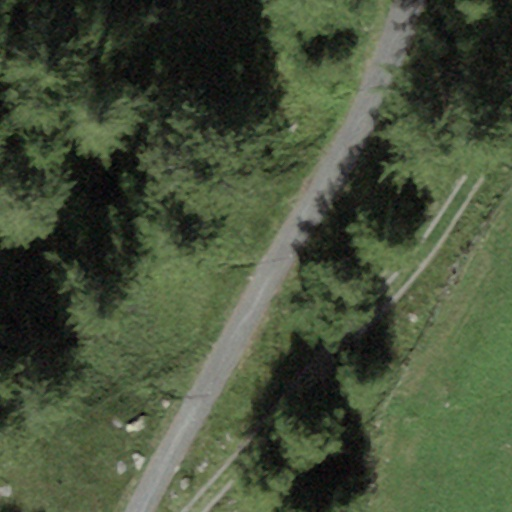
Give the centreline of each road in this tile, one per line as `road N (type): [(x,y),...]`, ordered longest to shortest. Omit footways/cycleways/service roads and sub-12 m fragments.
road 1 (track): [(142,511),(378,0)]
road 2 (track): [(186,511),(227,474),(480,162),(511,101)]
